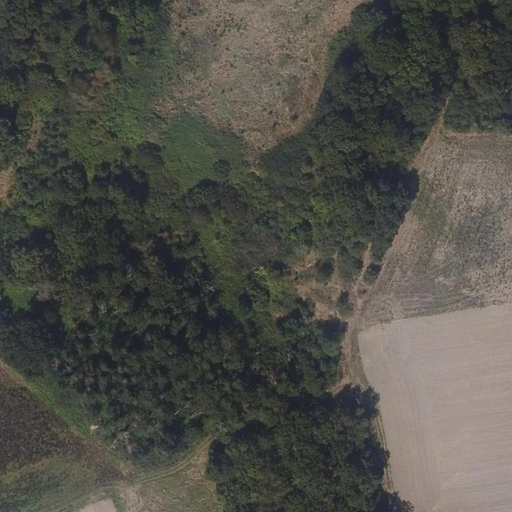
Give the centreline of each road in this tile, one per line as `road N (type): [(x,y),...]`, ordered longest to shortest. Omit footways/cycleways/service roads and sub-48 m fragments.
road 1 (track): [(451,0),(445,95),(402,157),(361,255),(344,331),(350,383),(383,422),(389,511)]
road 2 (unknown): [(65,511),(350,383)]
